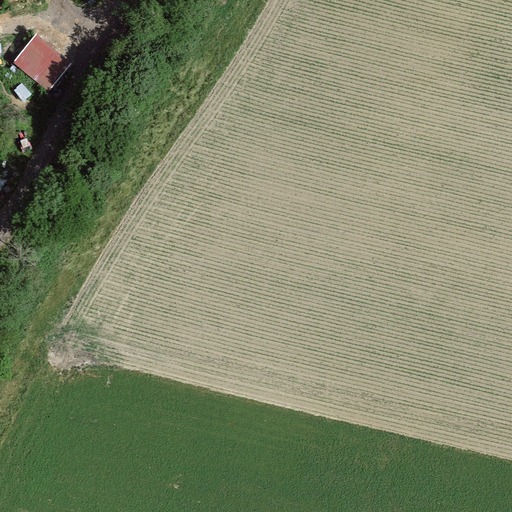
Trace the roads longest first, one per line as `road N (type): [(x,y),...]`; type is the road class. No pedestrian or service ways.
road 1 (track): [(0,235),(136,0)]
road 2 (track): [(135,1),(0,21)]
